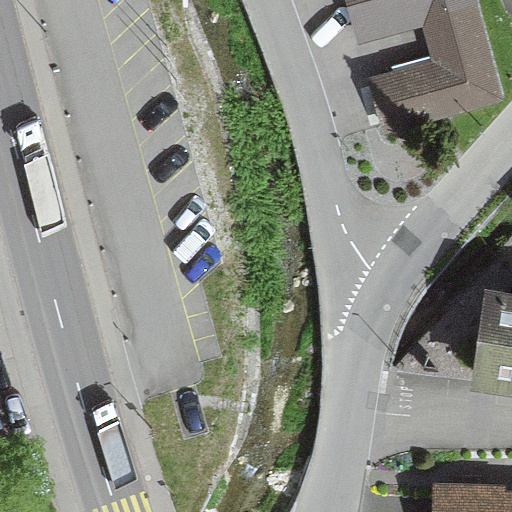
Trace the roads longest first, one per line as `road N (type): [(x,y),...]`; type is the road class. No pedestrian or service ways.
road 1 (secondary): [(116,511),(0,80)]
road 2 (residential): [(268,0),(326,178),(353,316)]
road 3 (residential): [(511,144),(353,316)]
road 4 (residential): [(353,316),(346,432),(320,511)]
